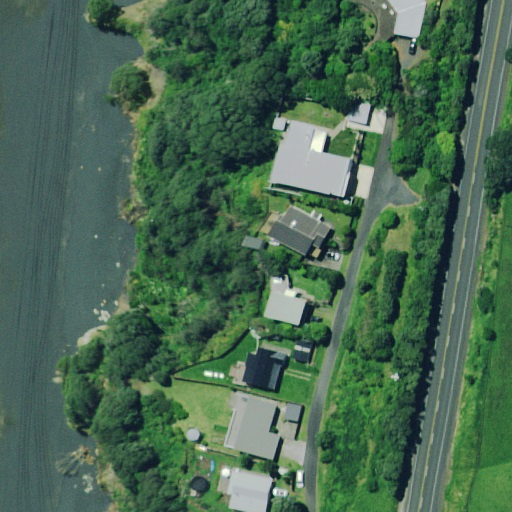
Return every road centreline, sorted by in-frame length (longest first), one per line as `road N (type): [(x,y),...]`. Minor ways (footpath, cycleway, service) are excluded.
road 1 (trunk): [(505,0),(422,511)]
road 2 (residential): [(309,511),(325,375),(403,64)]
